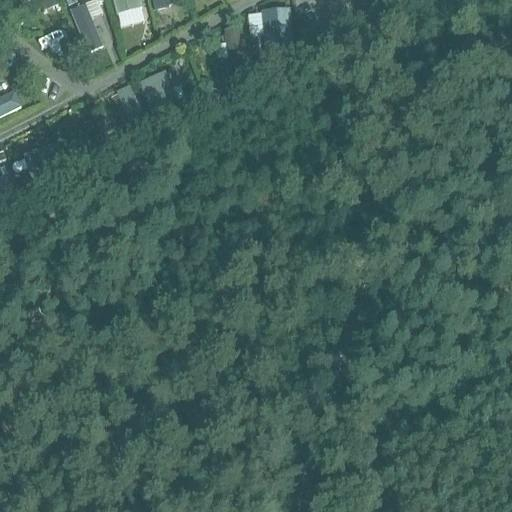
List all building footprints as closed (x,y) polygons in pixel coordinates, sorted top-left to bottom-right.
[(17,0),(22,9),(37,0),(17,0)] [(46,0),(42,2),(47,13),(57,8),(53,0),(46,0)] [(64,0),(68,9),(77,5),(75,0),(64,0)] [(139,0),(111,0),(116,18),(117,18),(140,12),(142,11),(139,0)] [(174,0),(152,0),(156,15),(169,12),(168,10),(177,8),(174,0)] [(396,0),(371,0),(375,10),(397,1),(396,0)] [(8,17),(19,11),(15,3),(4,9),(8,17)] [(85,9),(71,15),(88,56),(102,50),(91,22),(85,9)] [(291,14),(263,17),(266,52),(294,50),(291,14)] [(232,64),(223,65),(225,81),(252,76),(244,31),(226,34),(232,64)] [(59,33),(35,42),(41,58),(65,50),(59,33)] [(168,75),(140,88),(157,128),(184,112),(168,75)] [(130,91),(117,97),(135,135),(148,128),(130,91)] [(205,102),(217,106),(220,95),(208,92),(205,102)] [(0,120),(21,110),(14,96),(0,103),(0,120)] [(94,156),(79,162),(84,174),(113,162),(96,124),(83,130),(94,156)] [(54,149),(24,159),(36,191),(64,182),(54,149)] [(65,167),(70,182),(85,177),(79,161),(65,167)] [(0,212),(18,206),(7,172),(0,174),(0,212)] [(32,196),(27,183),(16,186),(21,200),(32,196)]
